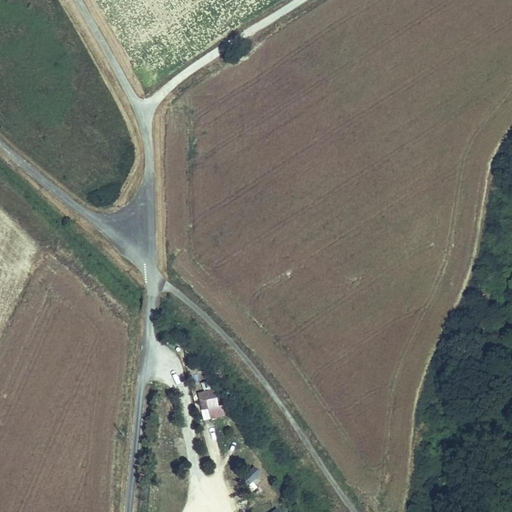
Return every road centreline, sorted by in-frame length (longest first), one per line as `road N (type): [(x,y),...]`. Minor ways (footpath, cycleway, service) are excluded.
road 1 (residential): [(150,186),(142,114),(78,0)]
road 2 (residential): [(146,349),(173,359),(183,387),(196,504)]
road 3 (unclassified): [(127,511),(146,349)]
